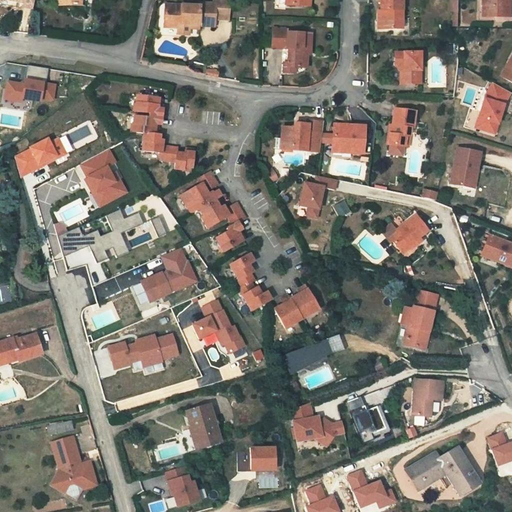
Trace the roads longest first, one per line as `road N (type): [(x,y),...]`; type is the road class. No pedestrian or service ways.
road 1 (residential): [(68,292),(128,511)]
road 2 (unknown): [(99,413),(202,378),(179,311),(218,291)]
road 3 (residential): [(278,269),(233,181),(254,98)]
road 4 (residential): [(254,98),(332,88),(348,53),(348,0)]
road 5 (residential): [(119,64),(254,98)]
road 6 (residential): [(0,42),(119,64)]
